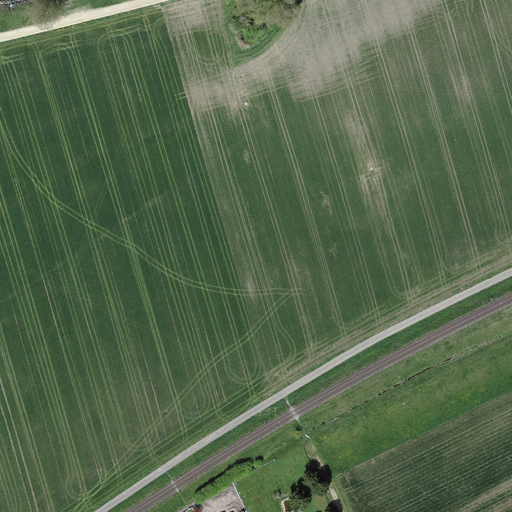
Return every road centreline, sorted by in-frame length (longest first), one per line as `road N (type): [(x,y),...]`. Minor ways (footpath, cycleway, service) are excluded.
road 1 (track): [(102,511),(365,345),(511,272)]
road 2 (track): [(0,38),(149,0)]
